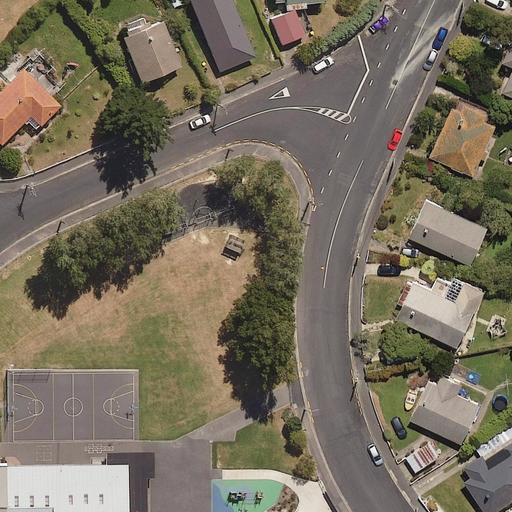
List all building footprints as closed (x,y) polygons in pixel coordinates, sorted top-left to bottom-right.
[(227,0),(186,0),(210,51),(244,35),(227,0)] [(302,35),(291,8),(269,18),(280,44),(302,35)] [(179,65),(157,14),(119,30),(141,81),(179,65)] [(511,94),(511,35),(502,58),(511,62),(511,67),(502,90),(511,94)] [(58,105),(20,67),(0,87),(0,143),(23,120),(33,130),(58,105)] [(460,108),(451,104),(429,155),(473,174),(480,157),(485,159),(489,149),(484,147),(494,123),(489,121),(493,112),(463,99),(460,108)] [(486,226),(426,196),(408,232),(468,263),(486,226)] [(483,289),(453,274),(450,281),(435,274),(429,287),(413,279),(395,315),(455,345),(483,289)] [(460,381),(441,372),(436,383),(428,379),(410,418),(460,441),(478,402),(455,392),(460,381)] [(511,421),(475,445),(480,453),(462,465),(469,476),(464,480),(484,511),(492,511),(511,499),(511,421)] [(440,455),(429,440),(404,458),(414,473),(440,455)] [(256,444),(203,443),(202,485),(255,486),(256,444)] [(163,511),(164,462),(0,461),(0,511),(163,511)]
